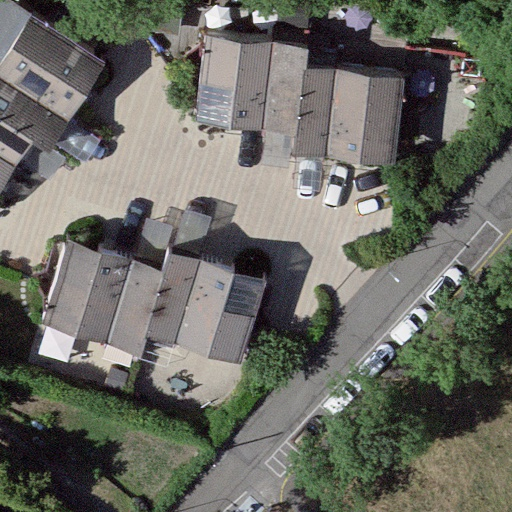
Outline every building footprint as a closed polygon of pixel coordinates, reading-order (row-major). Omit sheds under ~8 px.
[(0,0),(0,111),(33,136),(50,147),(68,119),(78,104),(89,87),(107,59),(95,51),(11,0),(0,0)] [(226,119),(296,127),(308,62),(310,42),(208,30),(200,101),(198,116),(226,119)] [(405,73),(308,62),(296,127),(294,149),(363,156),(395,160),(405,73)] [(0,186),(33,136),(0,111),(0,186)] [(140,351),(147,330),(160,263),(102,246),(68,236),(65,244),(42,322),(140,351)] [(166,245),(160,263),(147,330),(243,359),(264,285),(267,275),(235,265),(166,245)]
